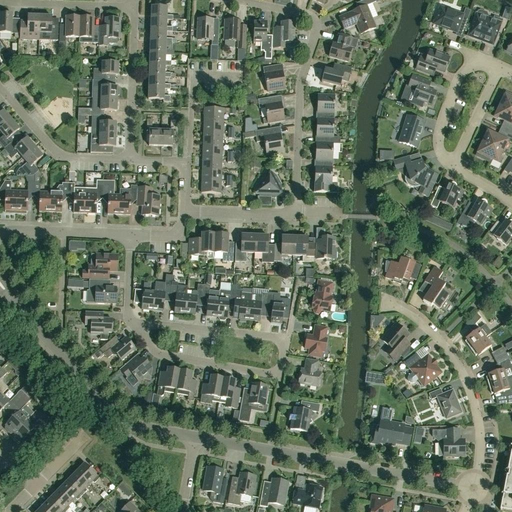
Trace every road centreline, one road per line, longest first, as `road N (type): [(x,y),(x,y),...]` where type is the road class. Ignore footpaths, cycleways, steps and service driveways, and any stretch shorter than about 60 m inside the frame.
road 1 (residential): [(473,488),(194,436)]
road 2 (residential): [(235,0),(306,14),(316,27),(299,80),(296,214)]
road 3 (residential): [(194,436),(115,414),(0,282)]
road 4 (residential): [(128,158),(60,156),(0,89)]
road 5 (residential): [(278,375),(156,348),(135,323)]
road 6 (residential): [(473,488),(477,415),(439,340)]
road 7 (residential): [(287,340),(135,323)]
road 8 (residential): [(128,158),(134,6)]
road 9 (residential): [(452,168),(438,133),(457,78),(473,62),(501,66)]
road 10 (residential): [(188,161),(191,76),(244,77)]
road 11 (residential): [(0,1),(134,6)]
